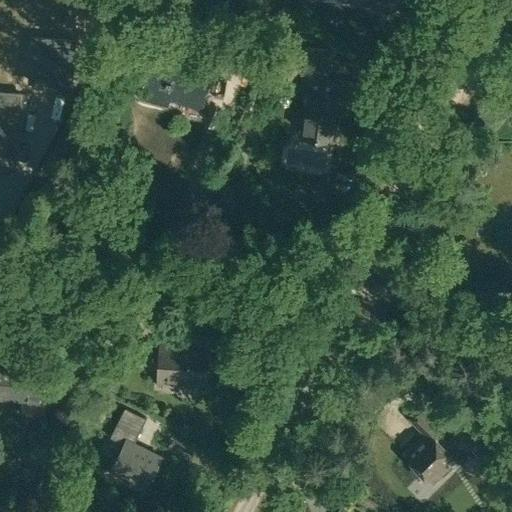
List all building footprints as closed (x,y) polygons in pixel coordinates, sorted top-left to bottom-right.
[(226,0),(223,14),(236,17),(240,2),(231,0),(226,0)] [(326,0),(399,13),(401,0),(326,0)] [(195,49),(226,59),(234,36),(210,29),(214,18),(197,13),(193,25),(202,27),(195,49)] [(305,137),(329,140),(330,136),(334,136),(337,113),(350,115),(354,82),(326,78),(330,49),(308,46),(304,77),(309,77),(305,109),(312,110),(310,128),(307,128),(305,137)] [(171,98),(203,107),(215,67),(154,48),(139,97),(169,106),(171,98)] [(274,83),(296,86),(300,59),(278,55),(274,83)] [(0,153),(17,155),(21,94),(0,91),(0,153)] [(161,354),(159,384),(179,386),(179,383),(206,385),(208,346),(162,342),(161,345),(152,344),(152,342),(137,341),(137,344),(124,343),(123,360),(136,360),(136,363),(150,364),(151,354),(161,354)] [(21,414),(44,416),(46,401),(49,369),(27,367),(28,357),(8,356),(8,361),(0,360),(0,397),(23,399),(21,414)] [(102,369),(95,383),(103,387),(110,373),(102,369)] [(478,405),(466,417),(478,430),(490,419),(478,405)] [(111,471),(146,489),(162,457),(134,443),(147,418),(125,407),(111,436),(125,443),(111,471)] [(423,473),(431,482),(456,458),(455,457),(460,452),(447,443),(438,434),(440,432),(417,408),(407,417),(426,436),(406,456),(414,464),(412,466),(421,475),(423,473)] [(54,483),(49,493),(64,500),(69,490),(54,483)] [(30,510),(31,511),(35,511),(49,493),(43,490),(30,510)] [(24,511),(25,507),(2,502),(0,510),(0,511),(24,511)]
